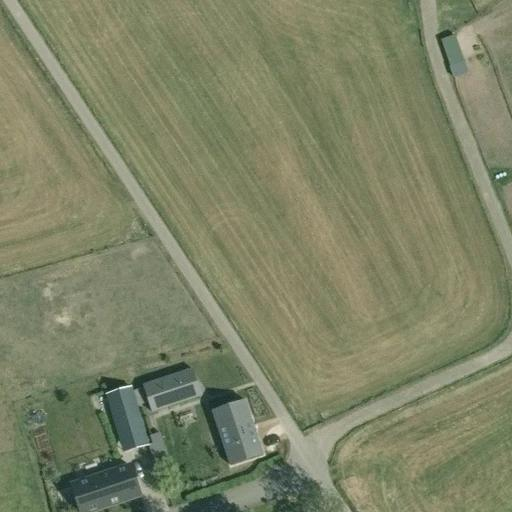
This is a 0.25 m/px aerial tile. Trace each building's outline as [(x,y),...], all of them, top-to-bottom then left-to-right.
[(226,259),(209,268),(219,287),(236,279),(226,259)] [(143,386),(152,413),(202,396),(201,393),(200,394),(184,373),(143,386)] [(146,436),(131,388),(107,395),(121,444),(146,436)] [(263,456),(245,401),(213,411),(219,431),(223,430),(228,446),(225,447),(231,466),(263,456)] [(0,498),(25,501),(29,457),(0,454),(0,498)] [(92,511),(140,496),(130,466),(73,485),(81,511),(92,511)]
